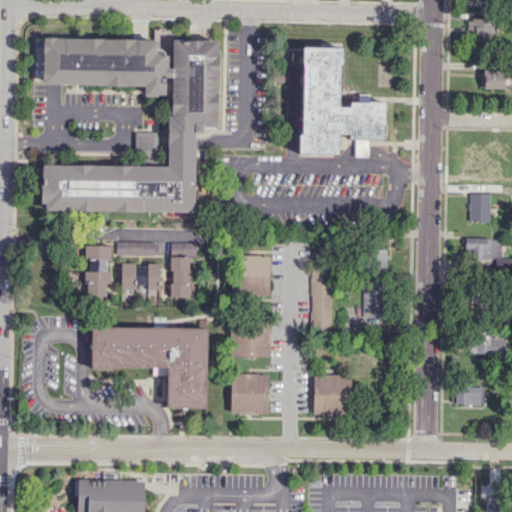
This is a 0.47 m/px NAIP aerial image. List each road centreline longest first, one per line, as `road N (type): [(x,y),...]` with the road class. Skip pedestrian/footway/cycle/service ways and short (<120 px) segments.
road 1 (residential): [(0,446),(511,451)]
road 2 (residential): [(430,0),(423,449)]
road 3 (residential): [(0,5),(430,14)]
